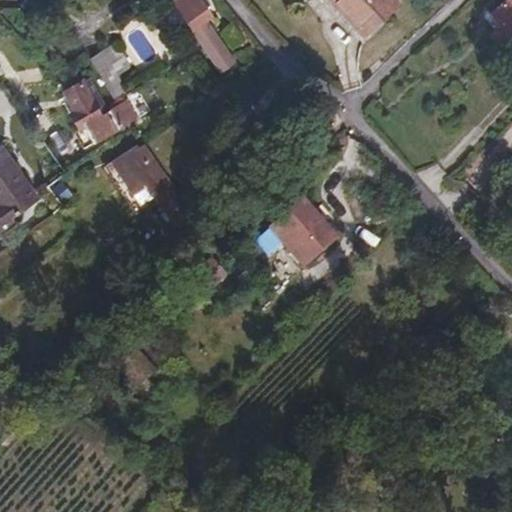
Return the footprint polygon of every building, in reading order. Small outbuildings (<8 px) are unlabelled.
[(172,0),(223,70),(234,61),(207,21),(210,20),(196,0),(172,0)] [(361,20),(367,32),(397,4),(393,0),(328,0),(337,10),(341,6),(357,23),(361,20)] [(511,0),(508,0),(492,15),(502,25),(491,35),(501,45),(511,35),(511,0)] [(366,33),(367,32),(361,20),(357,23),(366,33)] [(114,98),(128,89),(118,75),(131,67),(115,43),(89,59),(114,98)] [(107,113),(101,116),(81,83),(64,93),(75,112),(71,114),(90,145),(117,129),(107,113)] [(145,86),(123,99),(128,108),(150,94),(145,86)] [(151,198),(173,182),(144,143),(139,147),(136,145),(121,156),(130,170),(121,176),(129,187),(133,185),(139,193),(145,189),(151,198)] [(0,201),(24,184),(0,148),(0,201)] [(175,226),(178,224),(193,244),(202,236),(172,198),(161,206),(175,226)] [(258,240),(268,252),(283,239),(303,260),(332,233),(303,200),(258,240)] [(208,291),(227,273),(216,262),(197,279),(208,291)] [(149,396),(166,379),(140,353),(123,370),(149,396)]
